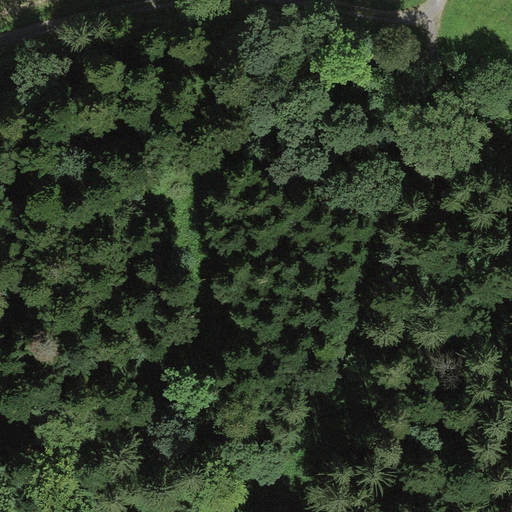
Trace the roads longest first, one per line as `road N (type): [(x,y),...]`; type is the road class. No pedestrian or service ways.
road 1 (track): [(511,137),(452,90),(440,69),(441,0)]
road 2 (track): [(435,14),(381,22),(307,0)]
road 3 (track): [(111,0),(0,51)]
